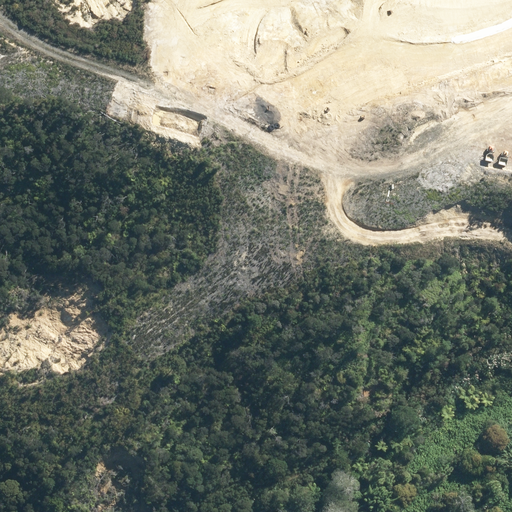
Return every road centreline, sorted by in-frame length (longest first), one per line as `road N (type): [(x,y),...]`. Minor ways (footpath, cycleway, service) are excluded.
road 1 (track): [(0,19),(348,177),(393,177),(511,126)]
road 2 (track): [(511,359),(412,405),(341,452),(199,511)]
